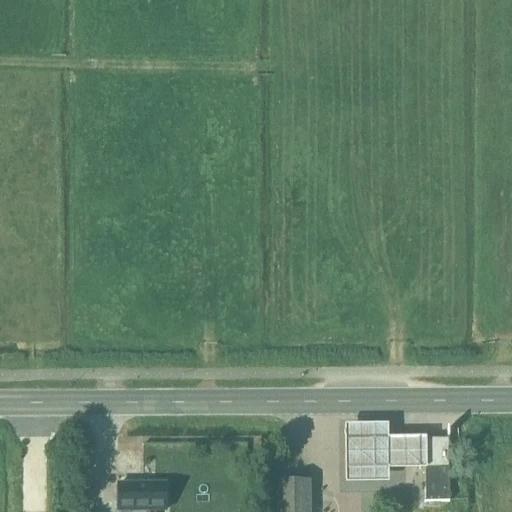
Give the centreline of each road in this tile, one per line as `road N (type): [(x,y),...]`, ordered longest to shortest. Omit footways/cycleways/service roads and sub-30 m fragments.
road 1 (tertiary): [(511,267),(398,280),(281,313),(36,404)]
road 2 (tertiary): [(511,401),(36,404)]
